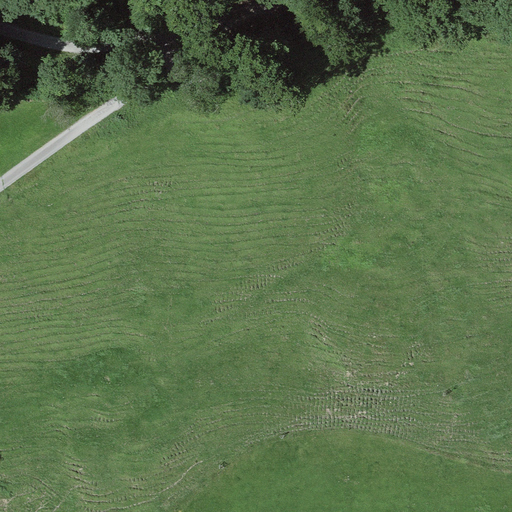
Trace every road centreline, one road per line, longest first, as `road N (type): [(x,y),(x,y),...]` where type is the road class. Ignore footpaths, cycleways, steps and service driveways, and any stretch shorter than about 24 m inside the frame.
road 1 (track): [(181,35),(169,64),(0,187)]
road 2 (track): [(0,29),(84,49),(181,35)]
